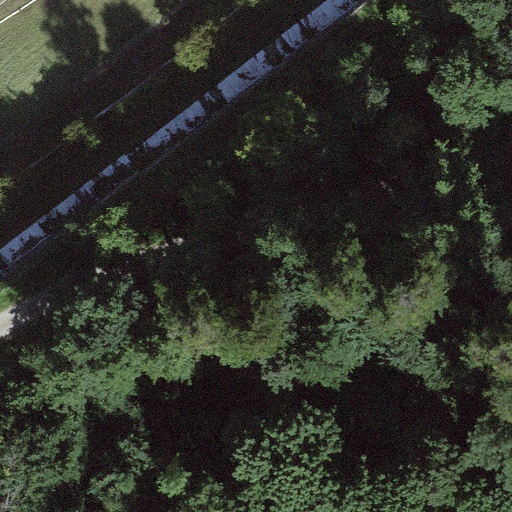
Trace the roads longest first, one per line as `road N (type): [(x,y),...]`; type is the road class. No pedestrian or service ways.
road 1 (track): [(511,155),(147,257),(33,306),(0,330)]
road 2 (track): [(0,165),(215,0)]
